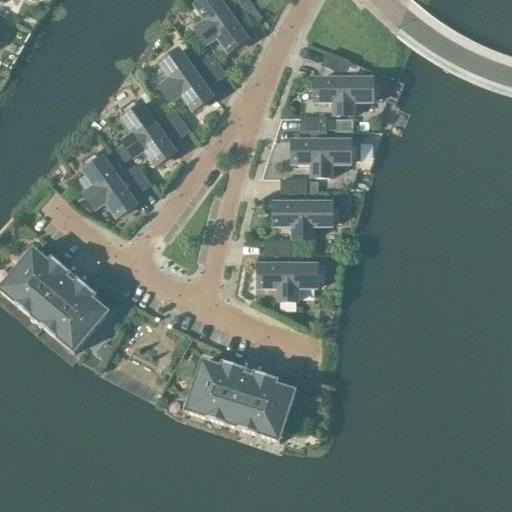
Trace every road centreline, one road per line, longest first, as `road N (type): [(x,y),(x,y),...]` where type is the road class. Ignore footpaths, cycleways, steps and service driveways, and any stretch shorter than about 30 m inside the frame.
road 1 (residential): [(196,310),(252,100)]
road 2 (residential): [(126,269),(252,100)]
road 3 (residential): [(511,78),(457,57),(382,0)]
road 4 (residential): [(196,310),(315,359)]
